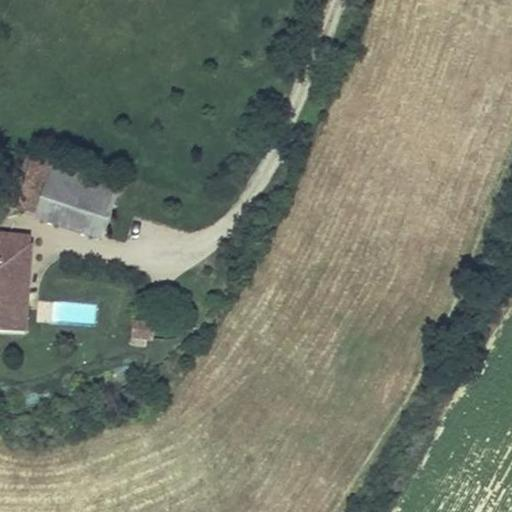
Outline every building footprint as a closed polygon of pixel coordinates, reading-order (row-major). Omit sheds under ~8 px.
[(120,184),(53,163),(37,216),(103,236),(120,184)] [(0,331),(25,333),(27,309),(11,308),(14,263),(30,264),(31,239),(4,236),(3,245),(0,244),(0,331)] [(11,308),(27,309),(30,264),(14,263),(11,308)] [(155,324),(134,322),(133,338),(148,339),(154,340),(155,324)] [(147,347),(148,339),(133,338),(132,345),(147,347)]
